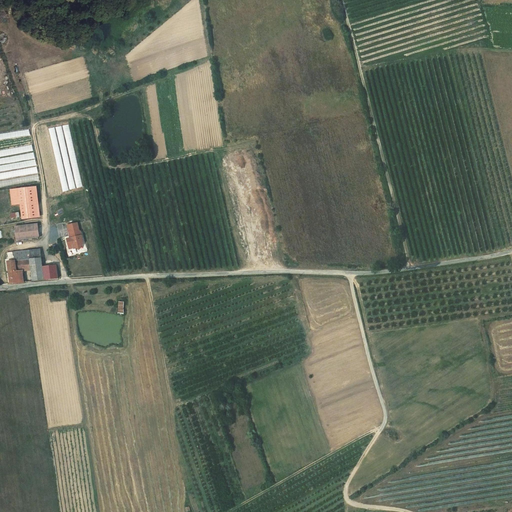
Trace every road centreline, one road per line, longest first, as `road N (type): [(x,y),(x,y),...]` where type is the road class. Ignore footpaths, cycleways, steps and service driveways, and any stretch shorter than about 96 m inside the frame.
road 1 (unclassified): [(0,290),(144,276),(347,274),(511,250)]
road 2 (track): [(347,274),(384,416),(343,492),(347,500),(400,511)]
road 3 (track): [(340,0),(409,269)]
road 4 (track): [(380,425),(228,511)]
